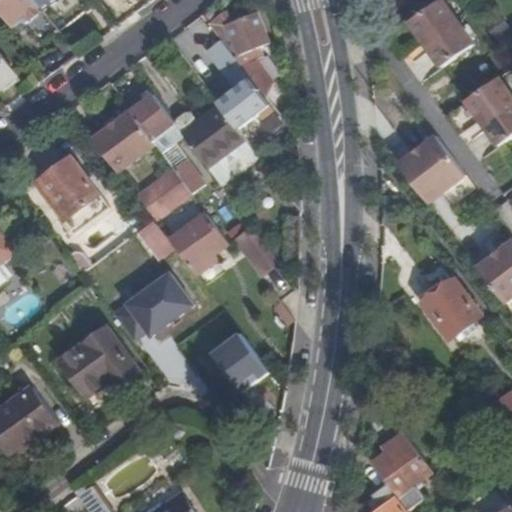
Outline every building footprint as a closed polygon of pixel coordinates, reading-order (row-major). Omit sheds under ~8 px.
[(44,11),(35,0),(0,0),(0,3),(0,4),(0,3),(0,12),(13,28),(20,22),(23,25),(26,25),(29,25),(39,16),(44,11)] [(35,0),(44,11),(58,0),(35,0)] [(436,45),(430,50),(444,69),(476,44),(444,0),(411,25),(425,44),(432,39),(436,45)] [(264,55),(260,45),(242,54),(230,26),(235,24),(229,12),(212,24),(224,40),(252,77),(268,97),(275,82),(260,58),(264,55)] [(258,15),(235,24),(230,26),(242,54),(260,45),(269,41),(258,15)] [(502,15),(489,24),(499,37),(511,28),(502,15)] [(511,32),(511,29),(511,28),(499,37),(501,41),(511,32)] [(425,44),(430,50),(436,45),(432,39),(425,44)] [(261,112),(271,105),(251,78),(252,77),(224,40),(211,50),(239,88),(220,102),(224,107),(240,128),(261,112)] [(0,81),(2,84),(17,74),(6,59),(0,63),(0,81)] [(2,84),(0,86),(0,115),(25,96),(31,92),(22,80),(17,74),(2,84)] [(493,122),(487,127),(500,146),(511,137),(511,94),(501,79),(468,102),(482,121),(489,116),(493,122)] [(155,95),(133,111),(155,140),(177,124),(155,95)] [(271,105),(261,112),(265,117),(275,110),(271,105)] [(210,167),(248,139),(240,128),(224,107),(200,124),(192,113),(186,114),(178,119),(177,124),(210,167)] [(120,174),(158,145),(155,140),(133,111),(132,110),(94,139),(120,174)] [(482,121),(487,127),(493,122),(489,116),(482,121)] [(438,135),(402,164),(432,203),(468,175),(438,135)] [(73,216),(103,194),(74,157),(44,180),(73,216)] [(103,194),(103,193),(75,157),(74,157),(103,194)] [(176,168),(195,194),(208,184),(189,160),(176,168)] [(176,168),(153,186),(171,210),(195,194),(176,168)] [(153,186),(138,197),(157,221),(171,210),(153,186)] [(208,214),(173,240),(194,269),(230,243),(208,214)] [(140,231),(161,262),(177,252),(156,221),(140,231)] [(235,240),(264,278),(281,265),(252,227),(235,240)] [(0,275),(7,271),(1,263),(17,252),(0,228),(0,275)] [(511,299),(511,243),(481,267),(508,303),(511,299)] [(7,271),(0,275),(0,286),(11,279),(7,271)] [(484,316),(456,280),(443,291),(438,284),(420,298),(452,340),(484,316)] [(193,349),(212,335),(179,292),(142,319),(170,356),(189,342),(193,349)] [(63,359),(65,364),(110,329),(108,325),(63,359)] [(110,329),(65,364),(90,395),(113,378),(119,385),(141,368),(110,329)] [(247,331),(216,352),(244,393),(275,372),(247,331)] [(0,412),(0,415),(35,388),(34,387),(0,412)] [(35,388),(0,415),(0,440),(3,444),(16,435),(25,448),(61,423),(35,388)] [(502,420),(511,412),(511,391),(493,407),(502,420)] [(406,432),(393,442),(396,447),(390,452),(375,463),(390,484),(410,510),(428,497),(417,484),(435,471),(406,432)] [(16,435),(3,444),(13,458),(25,448),(16,435)] [(396,447),(393,442),(386,446),(390,452),(396,447)] [(73,483),(47,503),(53,511),(55,511),(80,494),(73,483)] [(411,511),(410,510),(390,484),(376,495),(382,504),(386,508),(380,511),(411,511)] [(197,511),(185,494),(184,495),(195,511),(197,511)] [(195,511),(184,495),(158,511),(195,511)]
